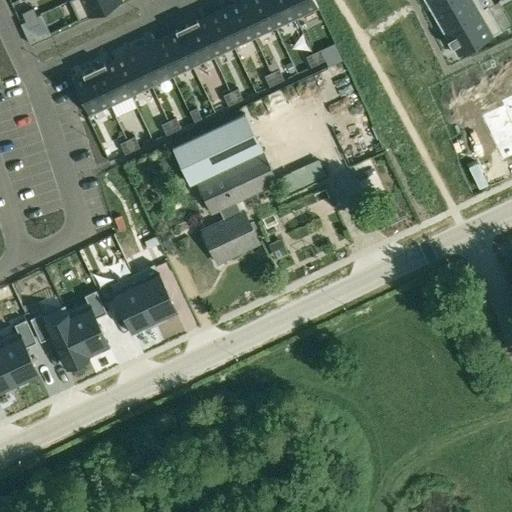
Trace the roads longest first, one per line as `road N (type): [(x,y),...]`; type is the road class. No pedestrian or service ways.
road 1 (tertiary): [(0,451),(511,211)]
road 2 (residential): [(29,75),(79,235),(24,261)]
road 3 (residential): [(29,75),(193,0)]
